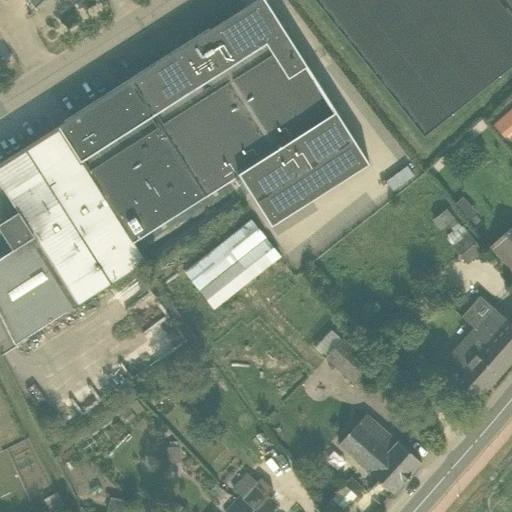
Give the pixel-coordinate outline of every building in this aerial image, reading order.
[(0,183),(34,237),(0,259),(0,315),(15,345),(146,262),(134,244),(239,176),(273,228),(370,162),(265,0),(256,0),(69,120),(0,163),(0,183)] [(29,0),(37,11),(38,11),(36,8),(44,0),(29,0)] [(511,0),(314,0),(424,137),(511,66),(511,0)] [(511,106),(493,124),(506,138),(511,132),(511,106)] [(462,211),(469,205),(462,197),(455,203),(462,211)] [(440,231),(455,219),(448,209),(433,221),(440,231)] [(281,257),(251,218),(248,214),(180,267),(214,310),(281,257)] [(448,226),(454,233),(461,227),(455,220),(448,226)] [(461,227),(454,233),(446,238),(467,265),(483,252),(473,239),(466,230),(463,225),(461,227)] [(511,226),(489,247),(511,272),(511,226)] [(511,362),(511,323),(481,296),(461,317),(488,341),(511,363),(511,362)] [(382,323),(388,331),(406,316),(400,308),(382,323)] [(353,382),(370,362),(340,336),(323,356),(353,382)] [(439,368),(477,402),(511,363),(488,341),(470,360),(457,348),(439,368)] [(195,357),(200,365),(206,360),(201,353),(195,357)] [(204,382),(204,384),(218,382),(216,369),(202,372),(203,374),(200,375),(201,382),(204,382)] [(415,376),(402,391),(417,403),(430,389),(415,376)] [(376,511),(392,494),(394,495),(422,464),(407,450),(366,414),(338,444),(377,480),(367,493),(363,489),(364,488),(350,477),(324,507),(329,511),(376,511)] [(166,447),(166,462),(181,462),(180,446),(178,446),(178,441),(170,442),(170,447),(166,447)] [(243,499),(242,500),(253,511),(273,489),(261,478),(258,481),(243,499)] [(252,511),(253,511),(242,500),(240,502),(237,499),(225,511),(252,511)]
